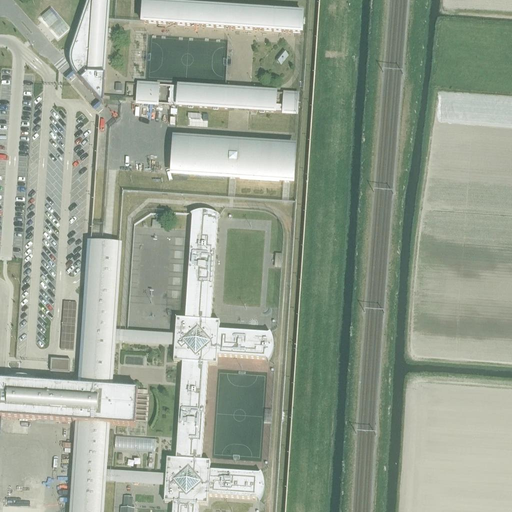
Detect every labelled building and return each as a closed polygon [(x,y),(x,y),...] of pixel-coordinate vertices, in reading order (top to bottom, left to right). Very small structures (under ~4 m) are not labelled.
[(142,0),(141,24),(141,25),(303,36),(304,15),(294,15),(294,8),(283,8),(283,14),(265,13),(265,6),(255,6),(254,12),(236,11),(237,5),(226,4),(225,10),(207,9),(207,3),(197,2),(196,8),(178,7),(179,1),(168,0),(168,6),(159,6),(159,0),(142,0)] [(88,2),(71,52),(71,53),(70,55),(70,56),(69,57),(69,58),(69,60),(69,61),(69,63),(69,64),(69,66),(70,67),(70,69),(71,71),(72,72),(72,74),(73,75),(103,108),(103,105),(105,77),(102,76),(105,22),(106,3),(88,2)] [(282,51),(275,60),(280,65),(288,56),(282,51)] [(137,85),(135,105),(157,107),(159,87),(137,85)] [(170,87),(169,107),(295,116),(296,96),(170,87)] [(175,139),(173,175),(292,183),(295,147),(175,139)] [(0,382),(0,418),(80,424),(74,511),(102,511),(104,482),(166,486),(165,503),(174,504),(173,511),(199,511),(200,506),(209,506),(209,497),(265,501),(266,476),(211,472),(212,463),(203,462),(209,366),(218,366),(219,357),(274,361),(276,336),(220,332),(221,323),(212,322),(219,219),(219,213),(194,212),(193,217),(186,321),(177,320),(176,338),(114,334),(120,248),(111,247),(102,246),(92,246),(82,388),(26,384),(27,381),(25,380),(22,379),(19,378),(16,377),(13,377),(10,377),(7,377),(4,378),(1,378),(0,378),(0,380),(0,382)] [(62,324),(61,350),(73,351),(76,304),(69,303),(68,324),(62,324)] [(51,360),(50,373),(70,374),(70,361),(61,360),(51,360)] [(24,484),(23,499),(44,501),(45,486),(24,484)] [(121,508),(120,511),(134,511),(135,509),(132,509),(133,498),(125,497),(124,509),(121,508)]
